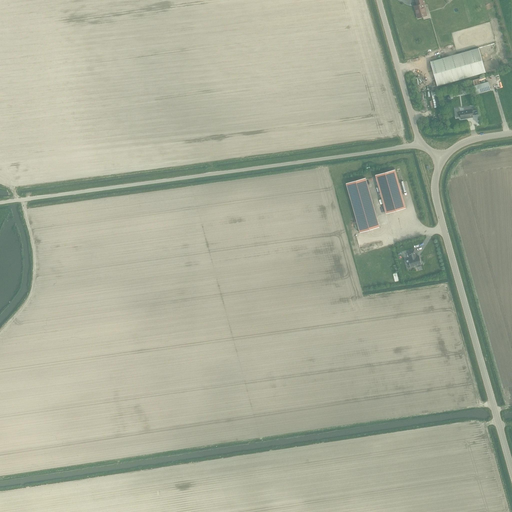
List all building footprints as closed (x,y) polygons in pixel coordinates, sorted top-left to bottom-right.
[(424,5),(425,5),(423,0),(417,0),(415,1),(417,5),(414,6),(418,18),(427,16),(424,5)] [(430,62),(437,86),(485,72),(479,48),(457,54),(430,62)] [(474,86),(476,94),(490,90),(488,82),(474,86)] [(460,109),(455,109),(456,117),(460,117),(461,119),(473,117),(472,115),(478,114),(477,107),(471,108),(471,107),(464,108),(464,111),(460,111),(460,109)] [(375,175),(386,214),(406,208),(399,184),(395,169),(375,175)] [(380,227),(366,178),(346,183),(360,233),(380,227)] [(408,259),(410,267),(417,265),(417,267),(421,266),(420,264),(421,264),(419,256),(416,257),(414,250),(408,252),(410,259),(408,259)]
